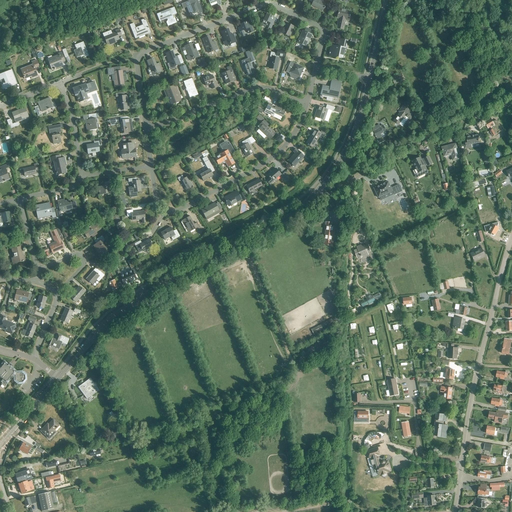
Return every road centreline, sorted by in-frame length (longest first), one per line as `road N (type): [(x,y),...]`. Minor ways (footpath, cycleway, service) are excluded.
road 1 (residential): [(57,379),(138,300),(274,226),(315,193),(332,194),(511,91)]
road 2 (residential): [(147,128),(137,59),(145,50),(267,3),(323,29),(316,68)]
road 3 (residential): [(454,511),(472,383),(511,234)]
road 4 (residential): [(308,104),(276,154),(165,212)]
road 5 (residential): [(147,128),(260,86),(308,104)]
